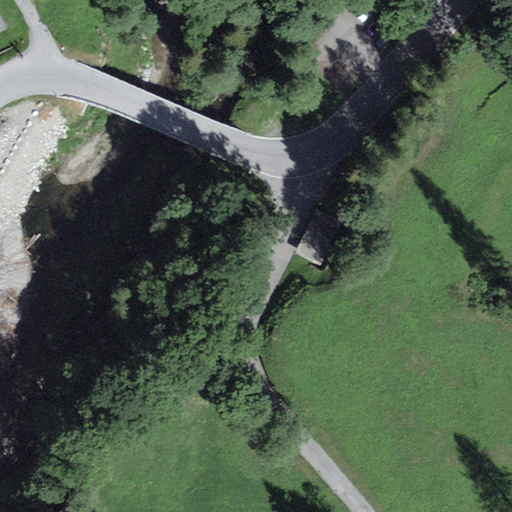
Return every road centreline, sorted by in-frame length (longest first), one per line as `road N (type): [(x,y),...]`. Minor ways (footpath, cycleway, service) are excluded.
road 1 (residential): [(299,156),(297,211),(251,321),(247,358),(261,387),(362,511)]
road 2 (tertiary): [(0,87),(40,74),(63,77),(242,150),(299,156)]
road 3 (tertiary): [(299,156),(363,115),(459,0)]
